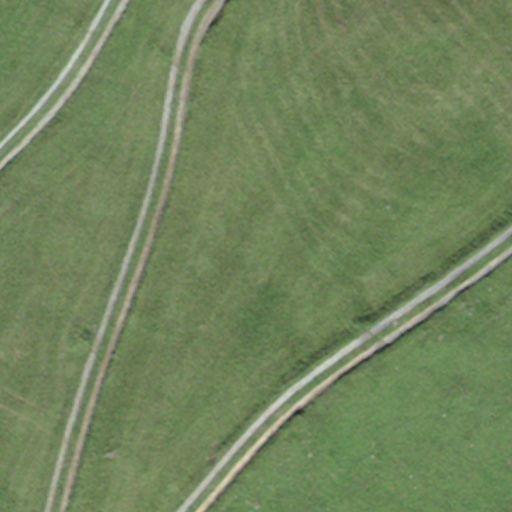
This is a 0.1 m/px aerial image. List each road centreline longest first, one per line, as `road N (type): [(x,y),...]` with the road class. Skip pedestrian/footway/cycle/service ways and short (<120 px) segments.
road 1 (track): [(54,511),(158,180),(186,45),(210,0)]
road 2 (track): [(511,241),(288,404),(191,511)]
road 3 (track): [(116,0),(54,97),(0,157)]
